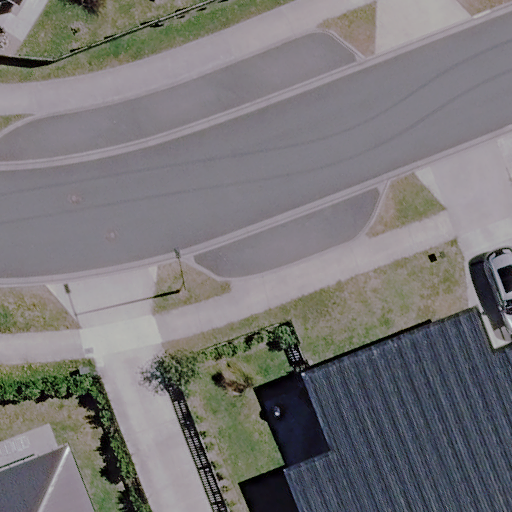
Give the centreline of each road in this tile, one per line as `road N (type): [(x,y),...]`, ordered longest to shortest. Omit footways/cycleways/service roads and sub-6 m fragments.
road 1 (residential): [(100,212),(511,64)]
road 2 (residential): [(199,511),(100,212)]
